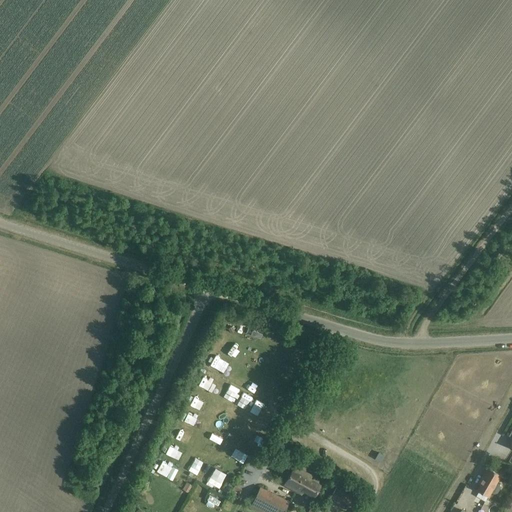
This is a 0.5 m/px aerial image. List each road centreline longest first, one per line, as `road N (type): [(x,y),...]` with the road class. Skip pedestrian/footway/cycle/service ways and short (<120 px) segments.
road 1 (unclassified): [(511,342),(375,340),(205,289)]
road 2 (unclassified): [(104,511),(205,289)]
road 3 (unclassified): [(205,289),(0,208)]
